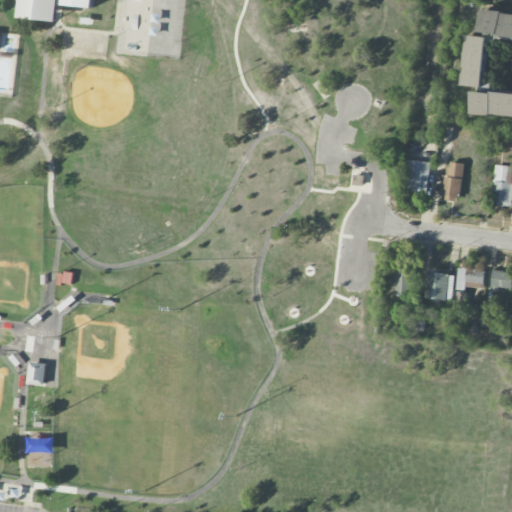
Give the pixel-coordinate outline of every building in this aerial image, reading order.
[(21,0),(20,17),(58,21),(60,4),(93,7),(93,0),(21,0)] [(462,85),(484,88),(489,37),(467,35),(462,85)] [(405,191),(427,194),(430,162),(408,160),(405,191)] [(463,163),(446,162),(444,200),(461,201),(463,163)] [(511,207),(511,200),(511,183),(511,169),(511,166),(496,165),(493,206),(511,207)] [(395,293),(412,294),(413,268),(397,267),(395,293)] [(457,290),(465,291),(465,283),(472,283),(472,288),(484,288),(485,269),(458,268),(457,290)] [(511,272),(492,271),(491,289),(511,289),(511,272)] [(425,299),(447,300),(448,293),(453,293),(454,274),(427,272),(425,299)] [(467,292),(456,291),(456,309),(467,309),(467,292)] [(28,384),(44,386),(47,364),(30,362),(28,384)]
